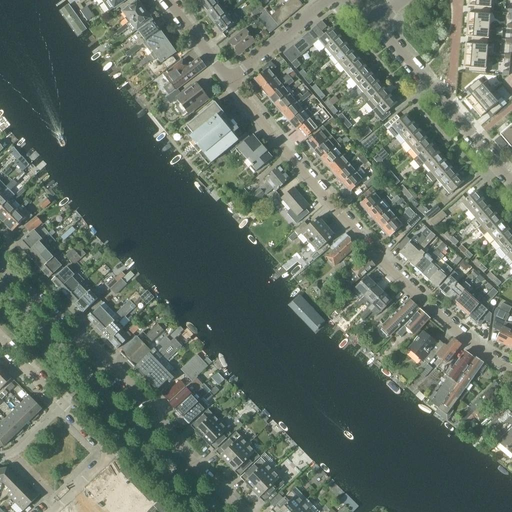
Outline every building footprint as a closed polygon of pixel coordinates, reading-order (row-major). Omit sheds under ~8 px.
[(109,12),(126,0),(107,0),(103,3),(109,12)] [(122,27),(144,10),(137,1),(135,2),(133,0),(129,0),(119,8),(125,18),(119,23),(122,27)] [(201,0),(198,3),(206,13),(217,4),(217,3),(218,3),(216,0),(201,0)] [(289,0),(288,0),(289,0),(285,3),(293,13),(298,9),(289,0)] [(302,5),(297,0),(289,0),(298,9),(302,5)] [(468,0),(468,7),(470,7),(473,7),(473,11),(490,12),(491,0),(468,0)] [(68,1),(54,11),(77,44),(90,34),(68,1)] [(285,3),(279,9),(287,18),(293,13),(285,3)] [(221,9),(217,4),(206,13),(214,23),(225,14),(225,13),(226,13),(222,8),(221,9)] [(263,9),(262,7),(259,4),(249,11),(253,17),(263,9)] [(84,16),(90,12),(87,7),(80,11),(84,16)] [(279,9),(274,13),(282,22),(287,18),(279,9)] [(144,10),(122,27),(115,32),(117,36),(130,26),(132,25),(136,30),(151,19),(144,10)] [(214,23),(222,34),(225,31),(237,22),(229,11),(225,14),(214,23)] [(467,13),(466,26),(489,28),(490,12),(473,11),(472,14),(470,14),(467,13)] [(87,21),(93,17),(90,12),(84,16),(87,21)] [(278,26),(270,16),(266,12),(257,19),(269,33),(278,26)] [(274,13),(270,16),(278,26),(282,22),(274,13)] [(145,42),(160,32),(152,21),(138,32),(145,42)] [(321,21),(316,26),(320,31),(325,27),(321,21)] [(316,26),(311,30),(319,40),(324,35),(320,31),(316,26)] [(466,30),(465,37),(468,38),(470,38),(470,41),(488,43),(489,28),(466,26),(466,30)] [(319,40),(318,41),(324,48),(340,36),(333,28),(324,35),(319,40)] [(238,55),(240,53),(254,42),(245,30),(228,42),(238,55)] [(311,30),(306,33),(315,43),(318,41),(319,40),(311,30)] [(140,46),(125,56),(129,57),(141,48),(146,49),(149,47),(153,52),(168,42),(160,32),(145,42),(140,46)] [(306,33),(302,37),(310,47),(315,43),(306,33)] [(340,36),(324,48),(331,56),(346,43),(340,36)] [(302,37),(296,43),(304,52),(310,47),(302,37)] [(465,44),(464,56),(487,58),(488,43),(470,41),(470,45),(467,44),(465,44)] [(168,42),(153,52),(138,63),(141,67),(149,61),(150,62),(157,58),(160,63),(175,53),(168,42)] [(296,43),(291,46),(300,56),(304,52),(296,43)] [(346,43),(331,56),(337,63),(352,51),(346,43)] [(126,52),(125,56),(140,46),(137,45),(126,52)] [(291,46),(287,50),(295,60),(300,56),(291,46)] [(287,50),(282,54),(291,64),(295,60),(287,50)] [(352,51),(337,63),(343,71),(358,58),(352,51)] [(464,56),(463,68),(465,68),(468,68),(467,72),(471,73),(476,73),(485,74),(487,58),(464,56)] [(164,63),(167,67),(176,61),(172,57),(164,63)] [(177,89),(205,67),(206,67),(205,66),(199,58),(198,58),(188,66),(183,59),(163,74),(162,74),(168,82),(162,87),(167,93),(164,95),(165,98),(177,89)] [(358,58),(343,71),(350,78),(365,65),(358,58)] [(295,60),(291,64),(295,69),(300,65),(298,63),(295,60)] [(265,71),(273,65),(270,61),(262,68),(265,71)] [(273,65),(265,71),(255,80),(257,83),(257,84),(261,89),(275,77),(271,72),(276,67),(273,65)] [(365,65),(350,78),(356,86),(371,73),(365,65)] [(302,70),(298,73),(304,80),(308,77),(302,70)] [(371,73),(356,86),(362,93),(378,81),(371,73)] [(268,98),(291,79),(291,78),(288,74),(284,78),(279,82),(275,77),(261,89),(268,98)] [(308,77),(304,80),(309,86),(313,83),(308,77)] [(274,106),(292,91),(288,86),(293,82),(291,79),(268,98),(274,106)] [(472,93),(465,99),(473,109),(490,94),(494,91),(486,82),(482,85),(478,80),(468,88),(472,93)] [(362,93),(359,96),(366,103),(384,88),(378,81),(362,93)] [(182,95),(177,89),(165,98),(170,105),(177,99),(189,113),(207,97),(206,96),(206,95),(204,92),(203,92),(196,83),(182,95)] [(315,85),(311,88),(316,94),(319,91),(315,85)] [(384,88),(366,103),(372,111),(390,95),(384,88)] [(281,114),(302,97),(299,94),(296,97),(292,91),(274,106),(281,114)] [(319,91),(316,94),(320,100),(321,100),(324,97),(319,91)] [(302,97),(281,114),(288,123),(302,110),(298,105),(310,95),(308,92),(302,97)] [(490,94),(473,109),(480,118),(488,111),(492,116),(502,108),(490,94)] [(390,95),(372,111),(381,122),(390,115),(387,111),(397,103),(390,95)] [(327,100),(323,103),(328,109),(332,106),(327,100)] [(237,141),(240,139),(235,133),(239,129),(236,126),(235,127),(231,122),(215,103),(183,129),(191,138),(192,140),(190,142),(189,142),(208,165),(219,156),(228,149),(237,141)] [(332,106),(328,109),(333,115),(337,112),(332,106)] [(302,110),(288,123),(291,127),(293,127),(296,130),(303,124),(309,119),(313,116),(306,107),(302,110)] [(309,119),(303,124),(306,129),(325,114),(321,109),(313,116),(309,119)] [(325,114),(306,129),(310,134),(329,118),(325,114)] [(341,114),(337,117),(342,123),(346,120),(341,114)] [(396,115),(386,124),(386,125),(389,128),(387,130),(394,138),(398,135),(413,122),(406,114),(400,119),(397,116),(396,115)] [(346,120),(342,123),(347,129),(347,128),(351,125),(346,120)] [(413,122),(398,135),(404,142),(419,130),(413,122)] [(500,134),(500,135),(500,136),(501,136),(508,145),(509,146),(511,149),(511,124),(511,125),(511,124),(511,125),(501,134),(500,134)] [(319,132),(307,142),(309,145),(309,147),(313,151),(326,140),(330,136),(322,127),(318,131),(319,132)] [(367,127),(355,138),(359,142),(371,132),(367,127)] [(419,130),(404,142),(411,150),(426,137),(419,130)] [(240,156),(242,155),(252,165),(250,167),(254,173),(272,158),(267,152),(262,146),(252,135),(249,138),(246,134),(240,139),(237,141),(228,149),(232,153),(235,150),(240,156)] [(373,134),(361,145),(365,149),(377,139),(373,134)] [(326,140),(313,151),(317,156),(320,160),(337,145),(341,142),(342,141),(339,138),(335,142),(330,136),(326,140)] [(426,137),(411,150),(416,156),(417,157),(418,156),(432,144),(426,137)] [(499,137),(494,142),(501,150),(506,145),(499,137)] [(417,157),(413,160),(419,168),(423,165),(433,156),(438,152),(432,144),(418,156),(417,157)] [(337,145),(320,160),(327,168),(340,156),(341,156),(337,151),(339,150),(340,147),(337,145)] [(433,156),(423,165),(430,172),(445,159),(442,156),(438,152),(433,156)] [(357,156),(357,157),(359,160),(362,163),(364,165),(367,162),(366,160),(363,156),(360,154),(357,156)] [(375,156),(373,158),(378,164),(382,161),(377,155),(375,156)] [(340,156),(327,168),(335,176),(348,164),(342,156),(341,156),(340,156)] [(430,172),(426,175),(432,183),(436,179),(451,167),(445,159),(430,172)] [(382,161),(378,164),(383,170),(387,167),(382,161)] [(356,172),(342,184),(345,188),(347,188),(350,191),(361,182),(366,188),(367,189),(380,177),(376,172),(368,179),(362,172),(370,165),(367,162),(364,165),(359,168),(356,172)] [(348,164),(335,176),(342,184),(356,172),(351,167),(348,164)] [(262,192),(284,172),(278,166),(264,179),(266,182),(259,188),(262,192)] [(451,167),(436,179),(442,187),(457,174),(451,167)] [(9,168),(3,174),(6,177),(12,171),(9,168)] [(389,170),(385,173),(390,179),(394,176),(389,170)] [(275,192),(289,179),(284,172),(262,192),(265,195),(273,189),(275,192)] [(457,174),(442,187),(449,194),(464,182),(457,174)] [(394,176),(390,179),(395,185),(399,182),(394,176)] [(13,180),(0,192),(0,208),(8,201),(4,196),(17,184),(16,183),(13,180)] [(401,185),(398,188),(403,194),(407,191),(401,185)] [(253,200),(262,192),(259,188),(249,196),(252,199),(253,200)] [(308,205),(293,188),(281,198),(278,195),(272,201),(276,206),(283,200),(290,209),(287,211),(287,214),(295,224),(308,213),(304,208),(308,205)] [(367,198),(361,204),(363,207),(363,209),(367,213),(381,201),(373,193),(374,192),(371,188),(363,194),(367,198)] [(476,190),(461,203),(468,211),(483,198),(476,190)] [(18,191),(8,201),(0,208),(0,218),(3,222),(20,206),(14,201),(21,194),(18,191)] [(407,191),(403,194),(408,200),(412,197),(407,191)] [(267,198),(265,195),(262,192),(253,200),(255,203),(256,202),(259,205),(264,200),(267,198)] [(393,199),(390,201),(393,204),(395,203),(396,202),(399,200),(396,196),(393,199)] [(396,202),(395,203),(398,206),(401,203),(404,201),(402,200),(401,198),(399,200),(396,202)] [(483,198),(468,211),(474,218),(489,206),(483,198)] [(381,201),(367,213),(374,221),(388,209),(390,208),(383,199),(381,201)] [(410,201),(409,202),(414,207),(418,205),(413,199),(410,201)] [(25,200),(20,206),(3,222),(12,231),(25,218),(19,213),(23,210),(23,209),(28,204),(25,200)] [(42,212),(50,205),(46,201),(39,207),(42,212)] [(419,207),(416,209),(423,215),(427,220),(440,210),(436,205),(426,213),(419,207)] [(489,206),(474,218),(480,226),(495,213),(489,206)] [(415,214),(409,208),(405,212),(410,218),(415,214)] [(388,209),(374,221),(381,229),(395,218),(388,209)] [(442,212),(430,222),(434,226),(446,216),(442,212)] [(480,226),(477,229),(483,236),(501,220),(495,213),(480,226)] [(415,214),(405,222),(411,228),(418,220),(420,219),(415,214)] [(30,233),(39,224),(41,223),(35,216),(24,227),(30,233)] [(307,227),(300,233),(301,234),(307,241),(306,242),(307,243),(327,226),(323,221),(323,222),(319,218),(307,227)] [(395,218),(381,229),(385,234),(387,234),(390,237),(402,226),(395,218)] [(501,220),(483,236),(489,244),(493,241),(508,228),(501,220)] [(304,223),(294,231),(295,232),(298,236),(301,234),(300,233),(307,227),(304,223)] [(39,224),(30,233),(25,237),(26,237),(18,245),(26,253),(47,234),(39,224)] [(327,226),(307,243),(308,244),(309,244),(316,251),(309,257),(313,261),(325,251),(321,246),(334,236),(331,231),(327,226)] [(444,235),(449,240),(453,237),(452,236),(455,232),(451,228),(448,232),(447,232),(444,235)] [(511,232),(508,228),(493,241),(499,248),(511,237),(511,232)] [(406,237),(397,247),(401,251),(400,252),(400,255),(404,258),(405,258),(407,260),(431,232),(427,229),(419,239),(415,235),(410,240),(406,237)] [(70,234),(67,231),(60,237),(63,240),(70,234)] [(49,232),(47,234),(26,253),(33,261),(45,250),(41,244),(52,235),(49,232)] [(295,232),(288,238),(291,242),(298,236),(295,232)] [(431,232),(407,260),(410,262),(410,263),(414,267),(425,254),(421,251),(435,236),(431,232)] [(334,266),(356,246),(345,234),(329,247),(332,250),(325,257),(334,266)] [(453,237),(449,240),(454,246),(458,242),(453,237)] [(511,237),(499,248),(495,251),(502,259),(506,256),(511,250),(511,237)] [(425,254),(414,267),(418,271),(420,271),(422,273),(437,256),(440,253),(443,250),(446,246),(442,242),(429,257),(425,254)] [(461,245),(457,249),(463,254),(466,250),(461,245)] [(69,260),(77,253),(81,250),(77,246),(73,249),(72,249),(65,256),(69,260)] [(49,247),(45,250),(33,261),(41,270),(56,255),(49,247)] [(437,256),(422,273),(424,275),(424,277),(428,281),(444,263),(440,260),(443,256),(446,253),(443,250),(440,253),(437,256)] [(466,250),(463,254),(468,259),(469,259),(472,256),(466,250)] [(81,258),(77,253),(69,260),(73,265),(81,258)] [(56,255),(41,270),(48,277),(61,266),(56,261),(59,259),(56,255)] [(458,256),(453,262),(456,265),(461,259),(458,256)] [(345,280),(343,277),(335,283),(341,290),(342,291),(344,290),(345,291),(352,285),(374,266),(366,257),(351,269),(351,270),(344,276),(347,279),(345,280)] [(475,259),(472,262),(477,268),(481,264),(475,259)] [(463,260),(458,265),(463,270),(467,270),(470,266),(463,260)] [(444,263),(428,281),(433,284),(434,284),(437,287),(451,270),(444,263)] [(481,264),(477,268),(483,273),(486,269),(481,264)] [(59,289),(73,275),(66,267),(51,281),(59,289)] [(129,273),(122,280),(126,284),(132,277),(134,275),(133,275),(130,271),(129,273)] [(335,283),(343,277),(338,271),(328,279),(322,285),(323,286),(322,287),(317,282),(311,287),(320,297),(325,292),(326,292),(335,283)] [(453,271),(438,288),(441,291),(441,292),(446,296),(457,283),(453,280),(457,275),(453,271)] [(121,272),(106,286),(109,289),(110,290),(121,279),(125,276),(121,272)] [(489,272),(486,276),(492,281),(495,277),(489,272)] [(67,297),(82,282),(84,280),(76,273),(73,275),(59,289),(67,297)] [(363,296),(374,285),(366,276),(355,288),(363,296)] [(495,277),(492,281),(497,286),(500,283),(498,281),(495,278),(495,277)] [(121,279),(110,290),(115,296),(126,284),(122,280),(121,279)] [(90,292),(82,282),(67,297),(75,306),(90,292)] [(457,283),(446,296),(450,300),(452,300),(454,302),(468,285),(465,282),(461,287),(457,283)] [(374,285),(363,296),(355,304),(358,308),(365,300),(370,305),(372,304),(383,293),(374,285)] [(468,285),(454,302),(456,304),(456,306),(460,310),(471,297),(468,293),(472,289),(468,285)] [(494,289),(484,299),(487,302),(488,303),(498,293),(497,292),(494,289)] [(355,295),(351,292),(351,291),(346,296),(350,300),(355,295)] [(97,298),(90,292),(75,306),(82,313),(97,298)] [(146,292),(140,297),(147,305),(153,299),(146,292)] [(383,293),(372,304),(380,312),(391,301),(383,293)] [(300,295),(287,306),(315,335),(327,324),(300,295)] [(471,297),(460,310),(465,314),(466,313),(469,315),(483,298),(480,295),(475,300),(471,297)] [(487,302),(483,298),(469,315),(468,316),(474,322),(475,322),(479,325),(484,320),(488,324),(489,324),(491,314),(483,307),(487,302)] [(389,336),(417,308),(409,299),(380,327),(389,336)] [(118,317),(132,303),(129,300),(114,314),(118,317)] [(93,325),(106,313),(103,310),(106,307),(102,302),(86,317),(93,325)] [(502,304),(499,310),(508,315),(511,308),(502,304)] [(363,320),(372,312),(368,308),(359,316),(363,320)] [(429,319),(419,309),(407,322),(396,334),(400,337),(407,329),(414,335),(417,331),(425,323),(429,319)] [(508,315),(499,310),(496,309),(494,313),(493,328),(500,332),(495,341),(497,341),(497,342),(504,346),(511,328),(511,323),(509,322),(505,323),(504,323),(508,315)] [(101,333),(114,321),(118,317),(114,314),(112,316),(108,311),(106,313),(93,325),(101,333)] [(118,317),(121,321),(127,315),(124,312),(118,317)] [(134,367),(172,331),(161,320),(146,336),(142,332),(120,353),(134,367)] [(119,326),(114,321),(101,333),(109,341),(121,329),(123,327),(121,324),(119,326)] [(134,327),(137,324),(136,322),(128,330),(132,334),(137,330),(134,327)] [(165,361),(176,351),(169,343),(180,332),(175,327),(174,329),(172,331),(134,367),(145,378),(164,360),(165,361)] [(121,329),(109,341),(117,349),(131,336),(127,332),(125,333),(121,329)] [(436,355),(444,345),(438,340),(435,343),(423,332),(418,337),(417,337),(414,340),(414,341),(414,342),(408,349),(423,362),(424,361),(427,364),(436,355)] [(446,346),(444,345),(436,355),(446,363),(460,345),(452,339),(446,346)] [(456,383),(462,375),(474,358),(465,352),(454,366),(452,370),(450,368),(445,375),(449,378),(447,379),(436,394),(434,393),(429,399),(431,401),(430,403),(438,408),(448,394),(456,383)] [(207,366),(204,361),(203,362),(196,355),(181,370),(187,376),(182,381),(187,386),(207,366)] [(474,358),(462,375),(470,380),(477,371),(481,374),(485,367),(482,364),(483,363),(475,357),(474,358)] [(175,376),(172,373),(174,370),(165,361),(164,360),(145,378),(146,379),(156,389),(157,390),(167,380),(169,382),(175,376)] [(432,369),(427,364),(418,374),(423,379),(432,369)] [(6,368),(0,374),(0,389),(11,378),(6,373),(8,371),(6,368)] [(218,374),(211,378),(218,386),(224,380),(218,374)] [(462,375),(456,383),(464,389),(465,388),(468,391),(472,385),(468,383),(470,380),(462,375)] [(176,410),(202,386),(195,379),(169,403),(176,410)] [(179,380),(162,395),(168,401),(185,386),(179,380)] [(495,382),(483,393),(487,398),(500,387),(495,382)] [(464,389),(456,383),(448,394),(456,400),(464,389)] [(15,388),(11,384),(6,389),(10,393),(15,388)] [(203,385),(202,386),(176,410),(183,417),(202,399),(209,393),(210,392),(203,385)] [(215,387),(210,392),(209,393),(212,397),(218,391),(215,387)] [(212,397),(209,393),(202,399),(206,403),(212,397)] [(487,398),(483,393),(476,400),(480,404),(487,398)] [(449,410),(456,400),(448,394),(438,408),(448,416),(451,411),(449,410)] [(29,396),(21,403),(36,419),(38,416),(36,414),(42,409),(29,396)] [(206,403),(202,399),(183,417),(189,424),(208,405),(206,403)] [(478,407),(480,404),(476,400),(467,409),(472,413),(478,407)] [(36,419),(21,403),(13,411),(26,424),(31,419),(33,421),(36,419)] [(481,410),(478,407),(472,413),(463,421),(466,424),(481,410)] [(498,439),(511,428),(511,426),(511,413),(509,414),(503,408),(485,424),(498,439)] [(463,421),(472,413),(467,409),(465,411),(459,417),(457,419),(462,422),(463,421)] [(203,438),(222,420),(220,418),(218,420),(208,410),(193,424),(197,428),(195,430),(203,438)] [(13,411),(5,419),(20,434),(23,431),(21,429),(26,424),(13,411)] [(20,434),(5,419),(0,423),(0,429),(1,430),(10,440),(16,434),(18,437),(20,434)] [(461,424),(462,422),(457,419),(453,425),(458,429),(461,424)] [(223,422),(222,420),(203,438),(210,446),(212,444),(216,448),(231,434),(221,424),(223,422)] [(242,425),(239,422),(233,427),(234,431),(236,430),(242,425)] [(511,426),(511,428),(498,439),(494,443),(497,446),(499,443),(511,454),(511,426)] [(10,440),(1,430),(0,431),(0,446),(4,446),(10,440)] [(227,464),(250,443),(248,441),(246,443),(236,433),(218,450),(222,454),(220,456),(227,464)] [(252,444),(250,443),(227,464),(234,472),(235,472),(237,470),(241,474),(259,457),(249,446),(252,444)] [(252,490),(275,468),(277,466),(266,454),(243,476),(247,480),(245,482),(252,490)] [(132,474),(125,467),(120,472),(124,476),(127,479),(132,474)] [(18,480),(7,468),(2,482),(11,491),(23,480),(20,478),(18,480)] [(276,470),(275,468),(252,490),(259,497),(260,498),(262,496),(266,500),(275,492),(284,483),(274,472),(276,470)] [(131,483),(136,479),(132,474),(127,479),(124,476),(120,479),(123,483),(122,484),(126,488),(131,483)] [(113,479),(94,497),(103,507),(123,490),(113,479)] [(143,486),(136,479),(131,483),(138,490),(143,486)] [(23,480),(11,491),(7,495),(15,503),(28,490),(23,485),(26,483),(23,480)] [(142,495),(147,490),(143,486),(138,490),(142,495)] [(293,511),(306,501),(304,499),(305,498),(295,488),(274,508),(277,511),(293,511)] [(28,490),(15,503),(23,511),(38,496),(35,493),(33,495),(28,490)] [(154,498),(147,490),(142,495),(150,502),(154,498)] [(277,494),(275,492),(266,500),(268,503),(277,494)] [(126,494),(107,511),(108,511),(120,511),(133,501),(126,494)] [(154,506),(158,502),(154,498),(150,502),(151,504),(154,506)] [(306,501),(293,511),(318,511),(321,509),(311,499),(307,502),(306,501)] [(162,511),(165,509),(158,502),(154,506),(158,511),(162,511)]
